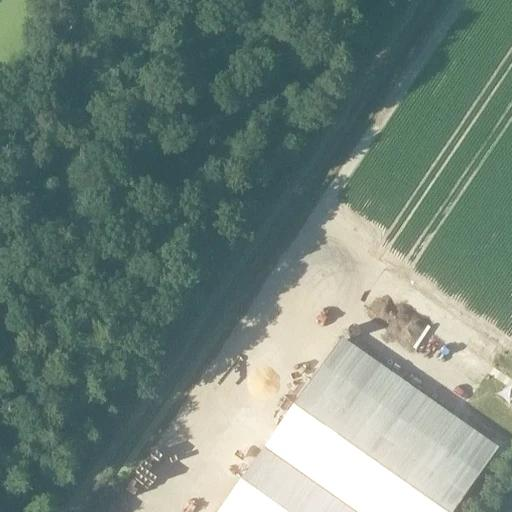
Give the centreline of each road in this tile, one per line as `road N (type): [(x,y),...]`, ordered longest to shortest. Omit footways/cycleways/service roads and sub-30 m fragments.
road 1 (track): [(71,511),(418,0)]
road 2 (track): [(84,0),(0,131)]
